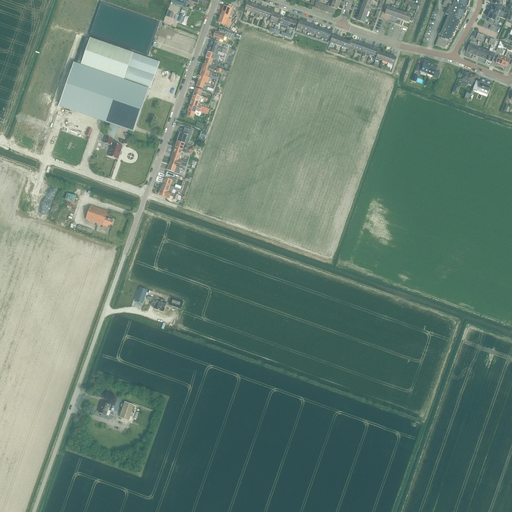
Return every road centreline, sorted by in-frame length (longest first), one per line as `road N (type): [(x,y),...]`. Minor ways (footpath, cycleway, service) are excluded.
road 1 (tertiary): [(34,511),(215,0)]
road 2 (track): [(170,396),(95,369),(115,310)]
road 3 (track): [(44,511),(65,452),(140,478)]
